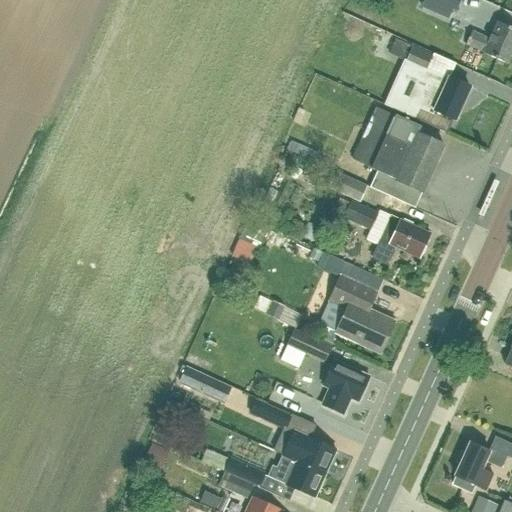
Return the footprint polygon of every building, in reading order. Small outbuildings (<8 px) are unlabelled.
[(428,0),(455,11),(459,0),(428,0)] [(506,65),(511,52),(511,29),(497,22),(489,39),(471,30),(464,44),(482,52),(482,53),(506,65)] [(388,54),(405,61),(412,46),(394,38),(388,54)] [(425,74),(433,55),(412,46),(405,61),(404,64),(425,74)] [(417,108),(412,119),(446,134),(452,120),(454,121),(469,88),(448,79),(443,91),(427,84),(422,96),(417,108)] [(394,117),(375,108),(351,160),(370,169),(370,170),(373,171),(376,172),(369,189),(405,205),(412,189),(421,193),(443,146),(417,134),(420,128),(394,116),(394,117)] [(359,203),(367,187),(335,172),(328,189),(359,203)] [(377,214),(351,202),(343,219),(369,230),(364,240),(377,246),(371,259),(386,265),(394,248),(418,259),(429,235),(411,226),(412,224),(403,220),(402,222),(378,211),(377,214)] [(228,255),(245,260),(249,244),(232,239),(228,255)] [(345,245),(345,252),(351,257),(358,254),(359,246),(352,242),(345,245)] [(378,354),(393,322),(367,310),(375,293),(340,277),(329,302),(346,310),(335,334),(378,354)] [(323,363),(330,347),(295,331),(293,330),(285,347),(323,363)] [(328,389),(321,405),(342,415),(349,399),(357,402),(368,377),(334,362),(322,387),(328,389)] [(208,378),(185,368),(179,382),(202,393),(208,378)] [(283,430),(290,416),(255,400),(249,414),(283,430)] [(280,436),(273,451),(283,456),(282,456),(296,462),(324,474),(334,451),(335,451),(293,432),(289,441),(280,436)] [(471,495),(475,486),(485,491),(492,475),(481,470),(485,462),(500,468),(506,456),(511,459),(511,445),(494,438),(488,452),(469,443),(454,476),(455,477),(451,486),(471,495)] [(151,444),(144,459),(158,465),(165,450),(151,444)] [(271,467),(266,476),(285,485),(313,497),(324,474),(296,462),(282,456),(276,469),(271,467)] [(259,488),(265,474),(229,458),(223,472),(254,486),(259,488)] [(223,472),(217,485),(248,499),(254,486),(223,472)] [(203,492),(197,504),(212,510),(217,498),(203,492)] [(280,511),(281,511),(252,498),(245,511),(280,511)] [(470,511),(497,511),(498,511),(475,502),(470,511)]
